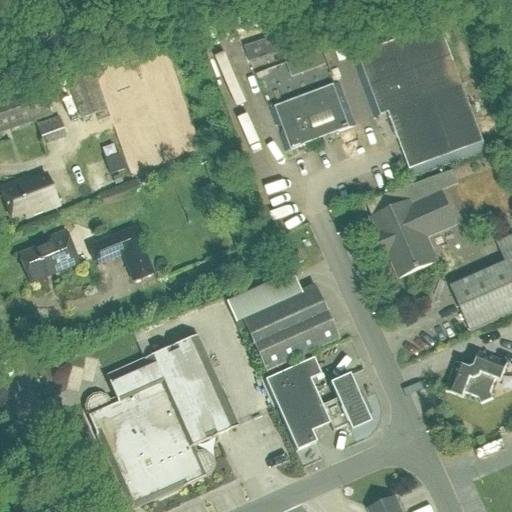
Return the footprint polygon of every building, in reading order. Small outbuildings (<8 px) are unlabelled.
[(485,150),(439,23),(350,55),(373,120),(388,115),(411,179),(485,150)] [(106,112),(92,73),(67,82),(80,121),(106,112)] [(0,135),(51,117),(39,82),(0,95),(0,135)] [(357,127),(341,83),(270,110),(286,153),(357,127)] [(65,139),(57,118),(35,126),(43,147),(65,139)] [(315,155),(319,172),(338,168),(334,151),(315,155)] [(457,188),(450,173),(366,205),(391,262),(400,266),(405,276),(431,265),(434,259),(423,236),(433,231),(437,233),(454,226),(440,195),(457,188)] [(56,206),(44,175),(24,183),(21,178),(0,186),(0,198),(8,218),(22,213),(24,219),(56,206)] [(152,276),(134,230),(87,249),(95,269),(122,258),(132,283),(152,276)] [(77,265),(63,231),(49,237),(51,242),(17,256),(28,285),(77,265)] [(511,315),(511,237),(496,244),(505,264),(450,288),(470,334),(511,315)] [(338,342),(315,286),(240,318),(264,373),(338,342)] [(237,429),(196,337),(104,378),(115,401),(108,404),(104,399),(98,397),(92,398),(87,402),(85,408),(86,414),(85,414),(123,501),(133,496),(137,501),(143,503),(149,502),(159,497),(160,498),(205,478),(204,477),(209,473),(212,468),(211,461),(207,457),(201,454),(195,455),(192,449),(237,429)] [(511,367),(479,354),(473,368),(470,370),(456,365),(445,393),(462,400),(464,395),(478,400),(480,406),(493,401),(490,394),(495,381),(500,383),(507,366),(511,368),(511,367)] [(370,425),(367,417),(371,416),(363,399),(359,401),(348,376),(328,385),(335,401),(320,407),(309,381),(319,376),(312,360),(264,382),(295,452),(315,444),(310,433),(328,425),(331,433),(348,426),(351,433),(370,425)] [(400,511),(395,499),(368,511),(367,511),(400,511)]
